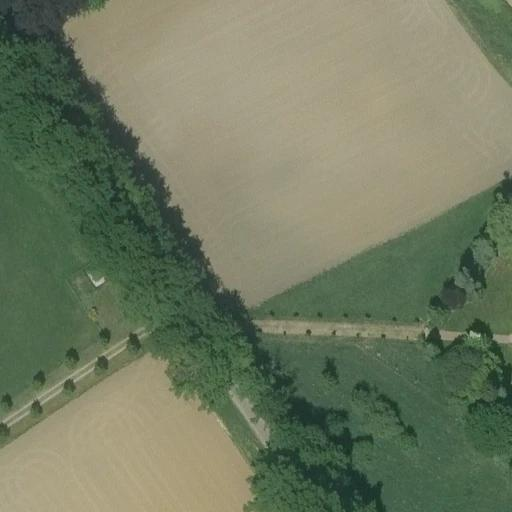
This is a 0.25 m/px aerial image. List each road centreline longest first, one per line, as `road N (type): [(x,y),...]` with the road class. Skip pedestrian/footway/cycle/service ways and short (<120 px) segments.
road 1 (unclassified): [(313,511),(8,73)]
road 2 (track): [(174,311),(0,428)]
